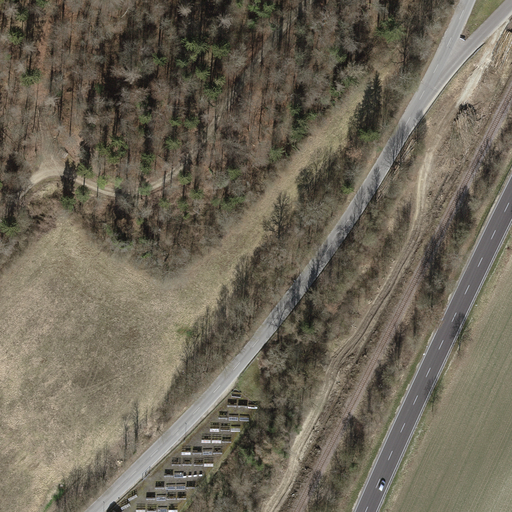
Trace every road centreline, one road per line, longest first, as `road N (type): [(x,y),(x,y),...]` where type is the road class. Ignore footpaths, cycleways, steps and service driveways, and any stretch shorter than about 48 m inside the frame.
road 1 (unclassified): [(95,511),(220,390),(312,278),(437,68)]
road 2 (track): [(0,219),(31,183),(59,175),(125,192),(160,185),(311,0)]
road 3 (primary): [(511,204),(363,511)]
road 4 (track): [(59,175),(38,89),(44,36),(60,0)]
